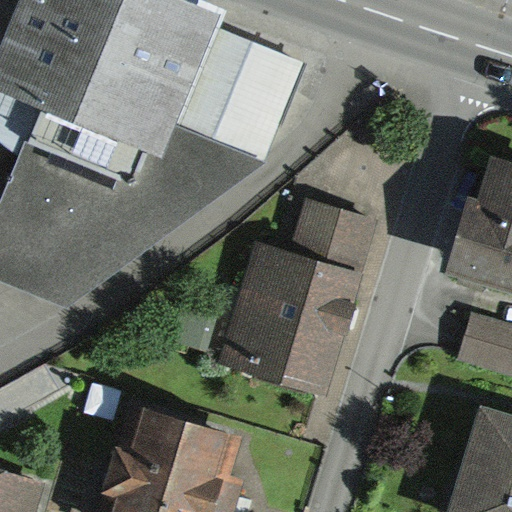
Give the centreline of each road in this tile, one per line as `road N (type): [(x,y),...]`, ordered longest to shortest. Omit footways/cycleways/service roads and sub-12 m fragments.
road 1 (residential): [(470,45),(322,511)]
road 2 (secondary): [(470,45),(338,0)]
